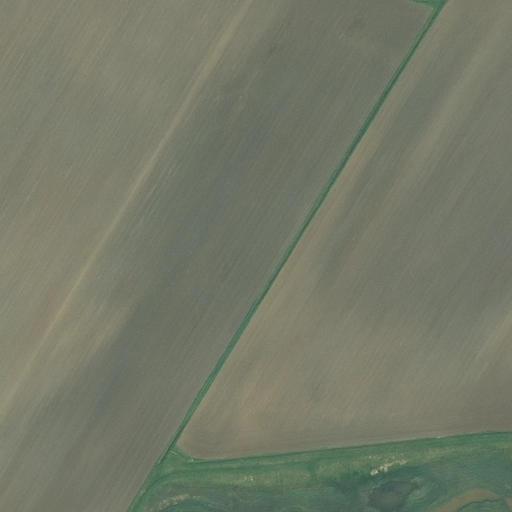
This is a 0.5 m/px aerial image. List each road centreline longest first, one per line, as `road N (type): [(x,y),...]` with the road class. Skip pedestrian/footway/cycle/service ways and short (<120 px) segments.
road 1 (track): [(165,472),(452,0)]
road 2 (track): [(511,439),(165,472),(131,511)]
